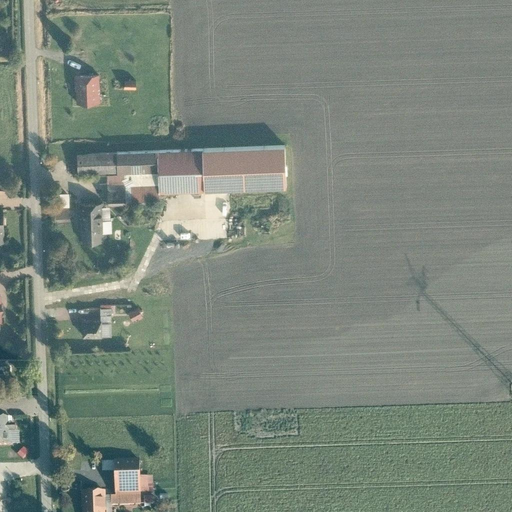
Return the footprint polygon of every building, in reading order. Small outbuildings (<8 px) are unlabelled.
[(79,74),(79,102),(99,101),(98,74),(79,74)] [(286,146),(78,152),(78,175),(99,174),(100,183),(108,183),(108,205),(128,204),(128,201),(160,200),(159,190),(287,186),(286,146)] [(69,205),(69,193),(57,193),(57,205),(69,205)] [(273,196),(238,198),(238,206),(274,204),(273,196)] [(81,204),(82,243),(104,242),(103,203),(81,204)] [(83,320),(83,336),(102,335),(101,322),(111,321),(110,308),(101,308),(101,320),(83,320)] [(0,363),(0,382),(1,382),(10,382),(9,364),(0,363)] [(13,420),(0,420),(0,447),(14,447),(13,420)] [(111,499),(111,507),(140,507),(140,491),(152,491),(152,479),(140,479),(140,462),(101,463),(101,474),(113,474),(114,499),(111,499)] [(105,511),(105,493),(81,494),(82,511),(105,511)] [(154,497),(143,498),(143,506),(154,505),(154,497)]
